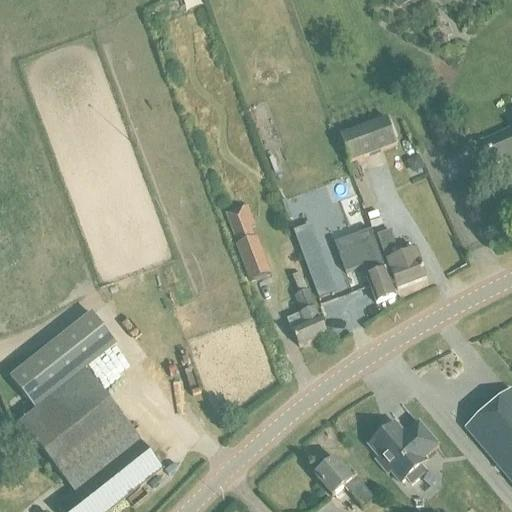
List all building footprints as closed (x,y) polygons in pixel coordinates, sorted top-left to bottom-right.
[(206,0),(186,0),(190,12),(209,6),(206,0)] [(370,91),(374,101),(392,94),(388,84),(370,91)] [(353,98),(333,106),(339,120),(359,111),(353,98)] [(389,121),(344,138),(353,163),(399,146),(389,121)] [(511,130),(483,144),(485,148),(493,164),(494,167),(495,167),(511,159),(511,130)] [(424,168),(419,158),(409,162),(414,173),(424,168)] [(356,174),(346,178),(351,194),(362,191),(356,174)] [(357,197),(345,202),(353,224),(365,220),(357,197)] [(248,208),(226,216),(232,232),(239,248),(238,248),(245,266),(251,283),(270,276),(264,261),(256,241),(255,241),(253,235),(251,229),(253,228),(255,227),(252,218),(248,208)] [(370,231),(335,244),(347,277),(363,272),(375,305),(395,297),(375,244),(370,231)] [(380,239),(399,290),(425,280),(420,265),(422,264),(418,253),(400,259),(391,235),(380,239)] [(335,292),(320,251),(303,258),(318,299),(335,292)] [(301,351),(328,338),(300,276),(292,279),(301,298),(295,301),(303,317),(288,324),(301,351)] [(34,413),(84,373),(115,347),(89,315),(8,380),(34,413)] [(55,509),(57,511),(109,511),(162,469),(84,373),(34,413),(18,426),(73,494),(55,509)] [(511,392),(466,431),(511,485),(511,392)] [(395,425),(369,447),(379,459),(376,462),(388,476),(391,473),(401,485),(407,481),(412,487),(427,474),(421,468),(427,463),(425,461),(439,448),(419,425),(405,437),(395,425)] [(345,486),(358,502),(363,508),(375,498),(351,468),(346,472),(336,459),(316,475),(333,496),(345,486)]
